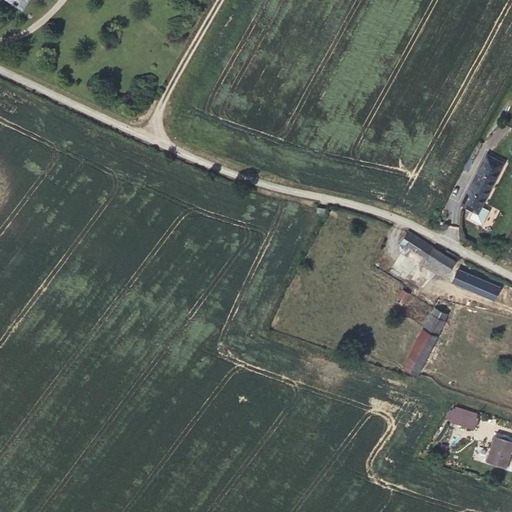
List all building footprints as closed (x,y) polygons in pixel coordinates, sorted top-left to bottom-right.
[(54,65),(48,79),(65,87),(71,75),(54,65)] [(511,114),(508,112),(503,122),(511,126),(511,114)] [(511,141),(511,135),(501,130),(497,136),(511,143),(511,141)] [(508,147),(497,141),(456,215),(468,222),(508,147)] [(338,223),(328,218),(323,228),(334,233),(338,223)] [(453,253),(407,227),(399,239),(445,267),(453,253)] [(403,261),(384,256),(381,267),(399,273),(403,261)] [(484,267),(461,256),(452,273),(493,296),(498,285),(479,275),(484,267)] [(403,293),(395,289),(390,298),(398,302),(403,293)] [(433,302),(422,321),(436,329),(447,310),(433,302)] [(436,329),(422,321),(401,358),(415,367),(436,329)] [(477,416),(463,410),(459,420),(474,426),(477,416)] [(511,443),(511,439),(493,431),(482,457),(503,466),(511,443)]
